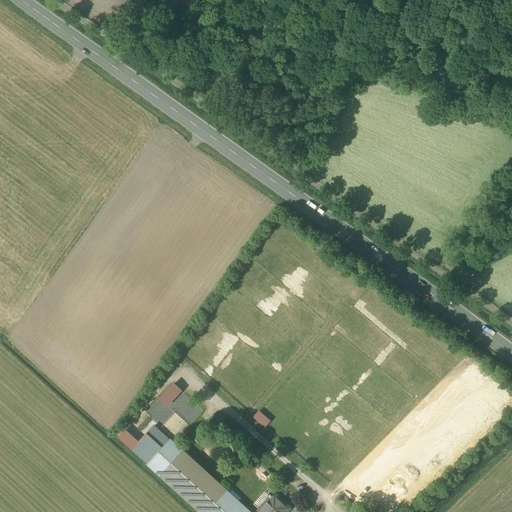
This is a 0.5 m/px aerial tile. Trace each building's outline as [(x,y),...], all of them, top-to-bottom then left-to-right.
[(181,0),(191,9),(199,0),(181,0)] [(192,422),(202,411),(172,383),(157,399),(166,408),(175,399),(182,405),(181,406),(191,416),(188,419),(192,422)] [(155,420),(166,409),(158,402),(148,413),(155,420)] [(252,418),(265,428),(271,420),(258,410),(252,418)] [(249,511),(154,425),(132,449),(201,511),(289,511),(293,508),(274,491),(255,511),(249,511)] [(119,440),(129,447),(134,441),(124,433),(119,440)]
